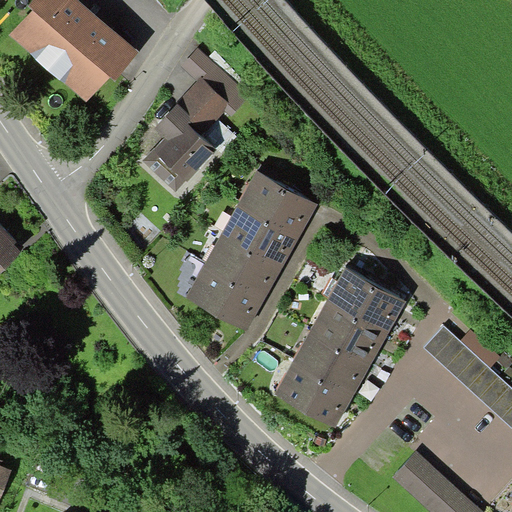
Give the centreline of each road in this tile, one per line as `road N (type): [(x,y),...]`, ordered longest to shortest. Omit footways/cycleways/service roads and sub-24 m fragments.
road 1 (tertiary): [(58,207),(225,421),(332,511)]
road 2 (residential): [(203,0),(58,207)]
